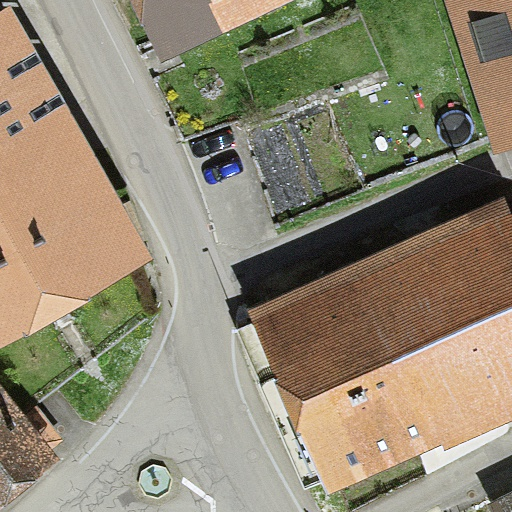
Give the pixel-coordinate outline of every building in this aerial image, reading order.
[(138,0),(160,46),(258,0),(138,0)] [(511,0),(453,0),(500,144),(511,140),(511,0)] [(1,18),(0,18),(0,323),(131,250),(1,18)] [(498,207),(387,256),(458,419),(511,394),(511,234),(511,235),(498,207)] [(330,475),(458,419),(387,256),(259,312),(261,316),(235,327),(259,382),(285,371),(330,475)] [(0,496),(50,456),(0,394),(0,496)] [(511,511),(511,499),(494,508),(495,511),(511,511)]
